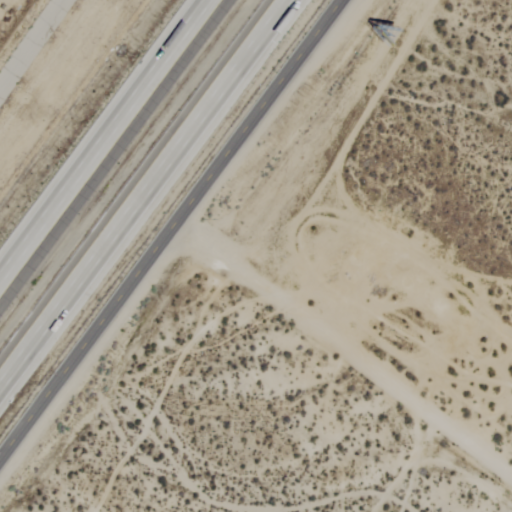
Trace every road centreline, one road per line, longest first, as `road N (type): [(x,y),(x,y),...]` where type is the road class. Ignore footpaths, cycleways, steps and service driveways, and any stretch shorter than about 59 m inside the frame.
road 1 (tertiary): [(0,455),(340,0)]
road 2 (motorway): [(0,395),(297,0)]
road 3 (track): [(511,475),(175,222)]
road 4 (motorway): [(215,0),(0,286)]
